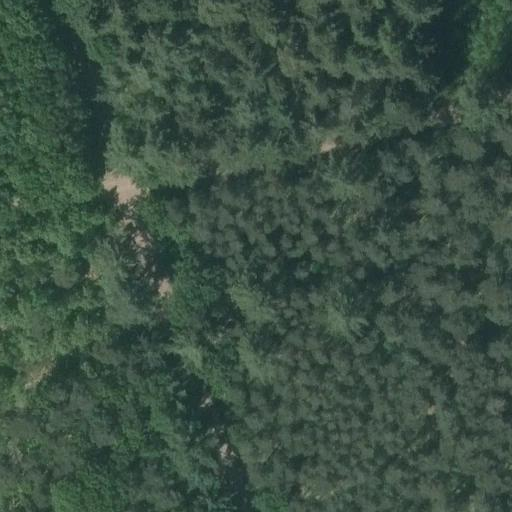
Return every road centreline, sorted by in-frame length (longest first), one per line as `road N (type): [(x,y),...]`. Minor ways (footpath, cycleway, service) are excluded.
road 1 (track): [(132,187),(511,108)]
road 2 (track): [(132,187),(253,511)]
road 3 (track): [(72,0),(132,187)]
road 4 (track): [(0,218),(132,187)]
